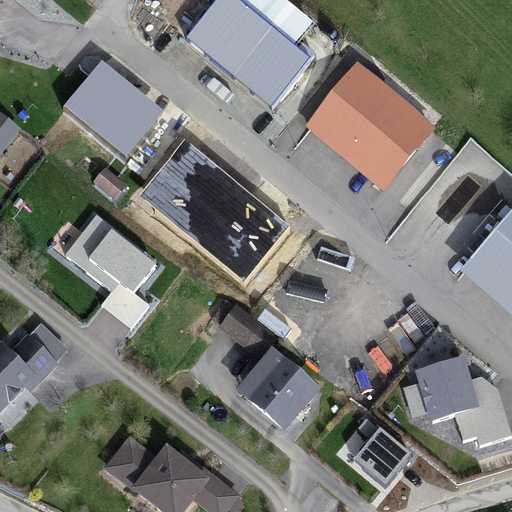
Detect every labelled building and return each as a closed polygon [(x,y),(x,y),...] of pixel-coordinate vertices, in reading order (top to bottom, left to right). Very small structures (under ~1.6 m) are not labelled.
[(321,60),(247,0),(229,0),(194,44),(279,112),(321,60)] [(160,110),(101,62),(67,105),(126,152),(160,110)] [(430,126),(356,69),(311,125),(384,183),(430,126)] [(0,164),(30,131),(3,108),(0,111),(0,164)] [(285,225),(184,143),(142,195),(243,277),(285,225)] [(511,222),(468,276),(511,311),(511,222)] [(153,264),(111,231),(91,258),(132,290),(153,264)] [(274,337),(236,308),(221,327),(259,356),(274,337)] [(5,335),(0,340),(0,420),(1,421),(33,387),(37,392),(65,363),(32,332),(17,347),(5,335)] [(315,388),(277,356),(245,394),(284,426),(315,388)] [(477,404),(463,357),(419,370),(433,417),(477,404)] [(379,431),(356,459),(385,483),(408,455),(379,431)] [(168,462),(136,438),(112,469),(170,511),(199,511),(202,508),(207,511),(235,511),(247,496),(180,446),(168,462)]
